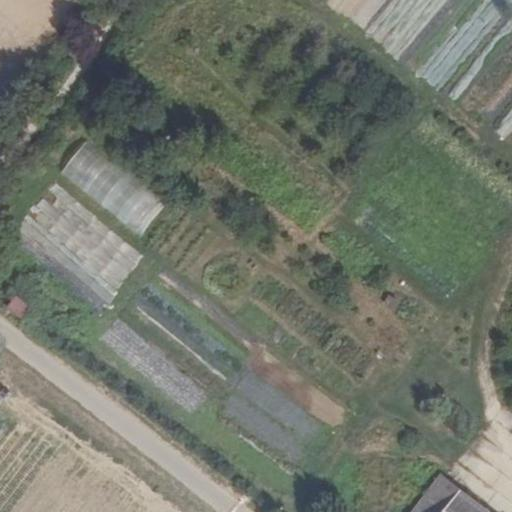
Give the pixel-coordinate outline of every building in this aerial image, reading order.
[(0,0),(0,5),(48,39),(74,0),(0,0)] [(60,181),(147,233),(170,195),(83,144),(60,181)] [(18,296),(11,309),(27,317),(34,304),(18,296)] [(496,511),(460,485),(448,500),(463,511),(496,511)] [(463,511),(448,500),(439,511),(463,511)]
